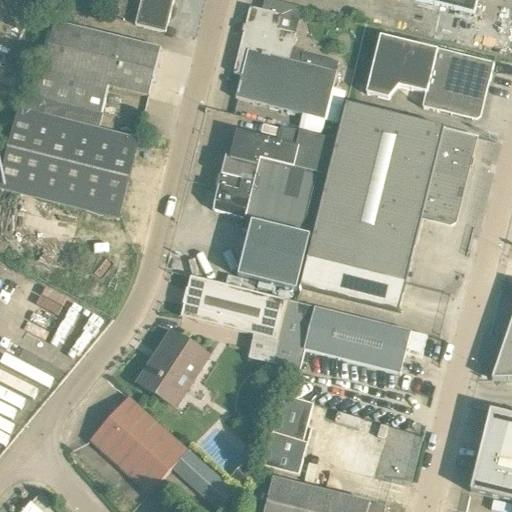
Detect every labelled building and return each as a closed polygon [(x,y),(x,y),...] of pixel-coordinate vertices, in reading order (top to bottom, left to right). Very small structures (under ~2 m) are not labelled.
[(141,0),(135,27),(165,34),(173,0),(141,0)] [(410,0),(474,16),(477,0),(410,0)] [(325,122),(339,65),(303,56),(300,66),(289,63),(296,35),(278,31),(281,17),(250,9),(234,75),(242,77),(236,100),(325,122)] [(109,90),(149,101),(161,51),(54,24),(35,100),(102,117),(109,90)] [(380,38),(371,76),(366,96),(389,101),(399,89),(426,96),(422,110),(473,122),(482,117),(494,66),(380,38)] [(478,139),(444,130),(346,106),(312,242),(298,296),(397,321),(422,220),(451,227),(455,225),(476,140),(478,140),(478,139)] [(17,112),(0,180),(0,192),(58,207),(78,128),(17,112)] [(58,207),(118,222),(138,143),(78,128),(58,207)] [(213,212),(243,220),(302,235),(317,176),(293,170),(297,150),(235,135),(230,155),(227,154),(213,212)] [(298,296),(312,242),(252,228),(238,282),(298,296)] [(191,279),(181,319),(254,337),(248,360),(273,366),(289,304),(285,303),(191,279)] [(304,353),(400,377),(405,357),(421,361),(427,338),(289,304),(273,366),(299,373),(304,353)] [(177,411),(210,360),(171,335),(138,386),(177,411)] [(492,382),(511,381),(511,356),(511,362),(508,361),(506,369),(509,370),(507,377),(492,382)] [(272,438),(262,475),(299,484),(308,448),(312,430),(308,429),(314,407),(283,398),(272,438)] [(149,498),(169,476),(208,511),(217,511),(234,494),(189,453),(130,399),(89,444),(149,498)] [(511,417),(490,412),(469,495),(511,505),(511,417)] [(246,463),(230,479),(244,493),(252,469),(246,463)] [(384,511),(385,509),(335,497),(273,482),(265,511),(384,511)]
